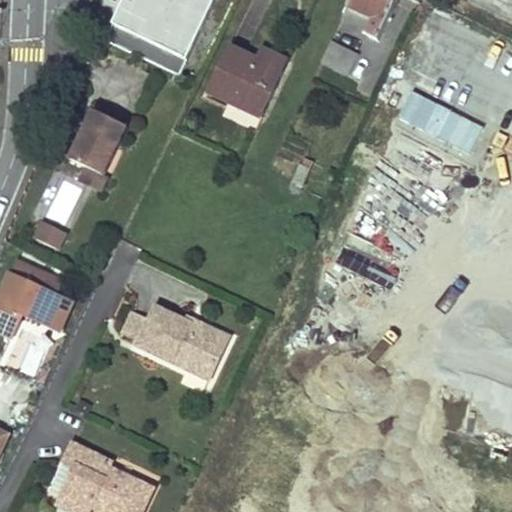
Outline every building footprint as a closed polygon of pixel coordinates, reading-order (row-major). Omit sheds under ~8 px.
[(131,0),(119,29),(192,66),(220,0),(131,0)] [(353,0),(349,8),(376,20),(370,34),(369,36),(380,40),(399,0),(353,0)] [(349,8),(343,21),(370,34),(376,20),(349,8)] [(333,41),(323,61),(349,74),(359,53),(333,41)] [(259,57),(233,44),(210,90),(266,117),(288,72),(259,57)] [(265,46),(259,57),(288,72),(294,59),(265,46)] [(123,131),(88,114),(65,163),(82,171),(100,180),(123,131)] [(298,165),(289,186),(299,190),(310,163),(304,161),(302,166),(298,165)] [(100,180),(82,171),(75,185),(98,196),(105,182),(100,180)] [(64,183),(52,218),(66,223),(78,188),(64,183)] [(31,240),(60,254),(68,236),(40,222),(31,240)] [(65,304),(7,279),(0,295),(0,332),(2,334),(11,330),(18,314),(54,329),(65,304)] [(215,375),(234,340),(205,324),(201,330),(190,324),(191,321),(161,306),(154,319),(143,339),(140,345),(190,371),(194,363),(215,375)] [(154,319),(137,311),(127,330),(143,339),(154,319)] [(201,330),(205,324),(193,318),(191,321),(190,324),(201,330)] [(215,375),(194,363),(190,371),(211,382),(215,375)] [(0,455),(10,435),(0,429),(0,455)] [(77,464),(61,495),(88,510),(91,504),(106,511),(140,511),(153,489),(111,467),(114,461),(74,440),(65,458),(77,464)] [(86,511),(88,510),(61,495),(58,501),(76,511),(86,511)]
